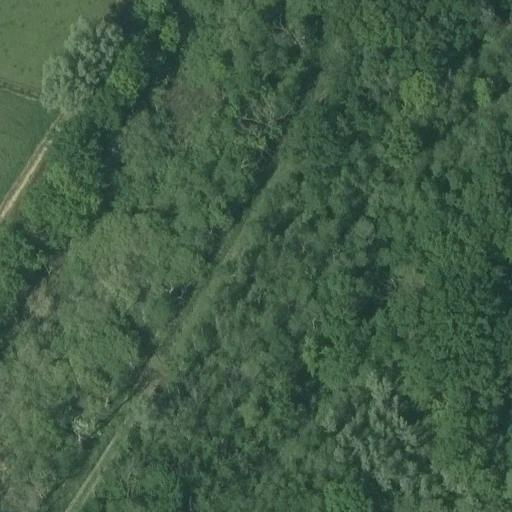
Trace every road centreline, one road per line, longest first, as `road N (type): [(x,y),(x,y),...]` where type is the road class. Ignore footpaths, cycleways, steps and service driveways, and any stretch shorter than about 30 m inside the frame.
road 1 (track): [(65,511),(298,141),(339,0)]
road 2 (track): [(177,511),(225,453),(387,298),(511,211)]
road 3 (track): [(508,511),(298,141)]
